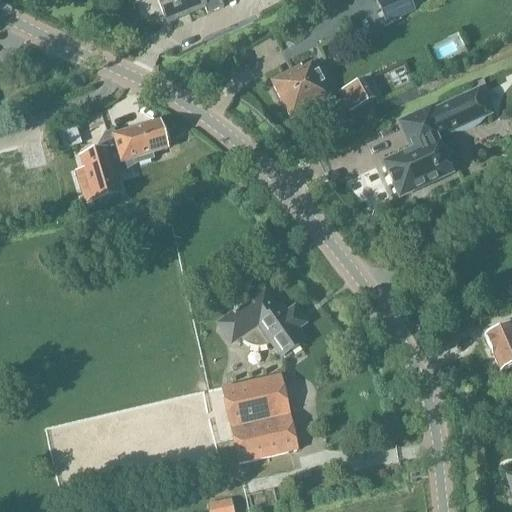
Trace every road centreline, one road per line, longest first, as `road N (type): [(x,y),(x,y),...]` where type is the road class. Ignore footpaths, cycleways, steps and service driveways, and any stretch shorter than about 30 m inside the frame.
road 1 (tertiary): [(445,511),(432,412),(407,350),(269,174),(217,128),(0,8)]
road 2 (track): [(124,74),(30,134),(0,142)]
